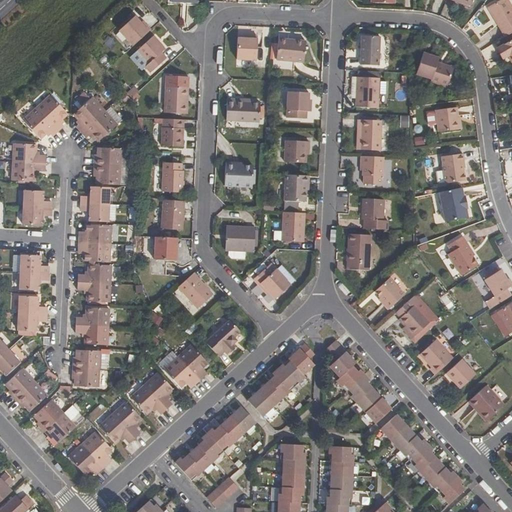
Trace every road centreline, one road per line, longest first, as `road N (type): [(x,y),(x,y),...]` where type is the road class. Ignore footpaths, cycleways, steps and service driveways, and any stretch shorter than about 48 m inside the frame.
road 1 (residential): [(337,16),(229,14),(213,28),(202,251),(277,338)]
road 2 (residential): [(511,229),(502,213),(474,60),(452,35),(416,19),(337,16)]
road 3 (residential): [(324,295),(337,16)]
road 4 (residential): [(324,295),(474,459)]
road 5 (residential): [(318,511),(324,295)]
road 6 (residential): [(155,452),(277,338)]
road 7 (residential): [(60,372),(64,236)]
